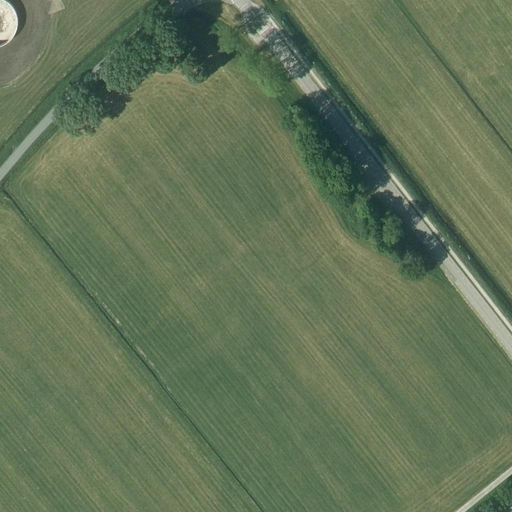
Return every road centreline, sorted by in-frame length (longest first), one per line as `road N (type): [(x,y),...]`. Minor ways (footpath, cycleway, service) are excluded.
road 1 (secondary): [(511,351),(238,0)]
road 2 (unclassified): [(0,173),(89,78),(185,0)]
